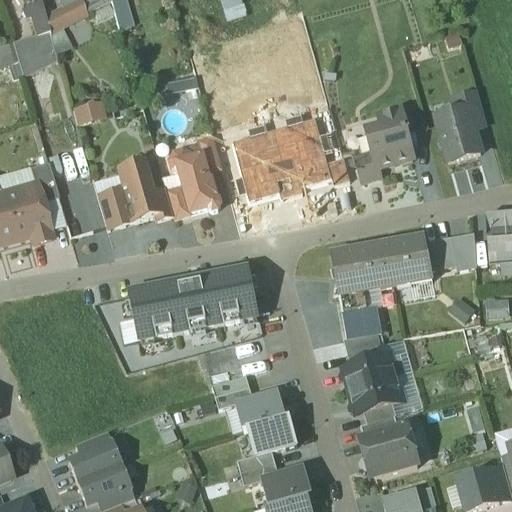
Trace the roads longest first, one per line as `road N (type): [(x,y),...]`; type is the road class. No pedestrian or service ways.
road 1 (residential): [(282,243),(0,293)]
road 2 (residential): [(282,243),(356,511)]
road 3 (residential): [(511,201),(282,243)]
road 4 (residential): [(58,511),(0,365)]
